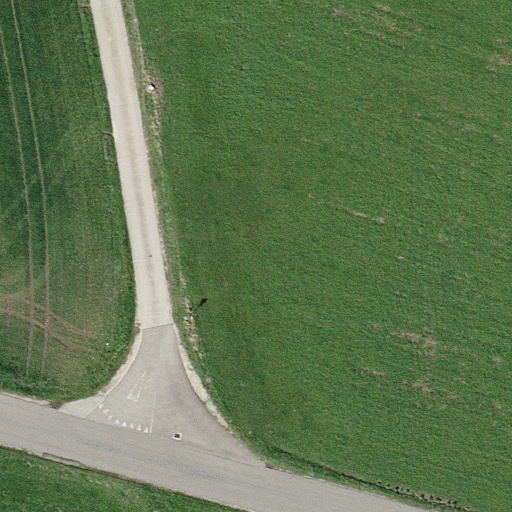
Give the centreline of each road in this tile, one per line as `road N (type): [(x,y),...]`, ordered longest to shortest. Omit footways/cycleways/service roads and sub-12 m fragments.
road 1 (track): [(88,0),(184,469)]
road 2 (tertiary): [(338,511),(0,418)]
